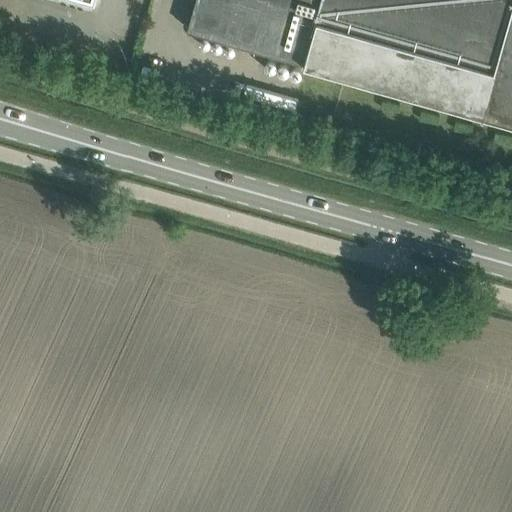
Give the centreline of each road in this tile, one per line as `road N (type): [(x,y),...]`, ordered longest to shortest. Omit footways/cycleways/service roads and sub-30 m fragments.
road 1 (primary): [(391,231),(0,119)]
road 2 (unclassified): [(385,259),(0,152)]
road 3 (unclassified): [(511,295),(385,259)]
road 4 (primary): [(511,265),(391,231)]
